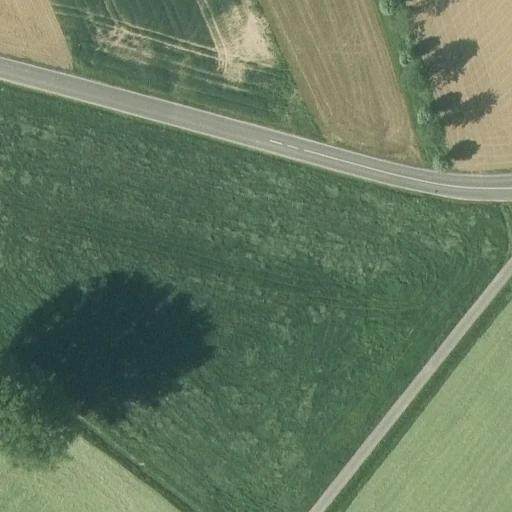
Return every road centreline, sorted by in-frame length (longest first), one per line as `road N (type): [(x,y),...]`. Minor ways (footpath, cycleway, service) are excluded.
road 1 (unclassified): [(0,69),(438,183),(511,188)]
road 2 (track): [(315,511),(511,263)]
road 3 (track): [(438,183),(422,102),(385,0)]
